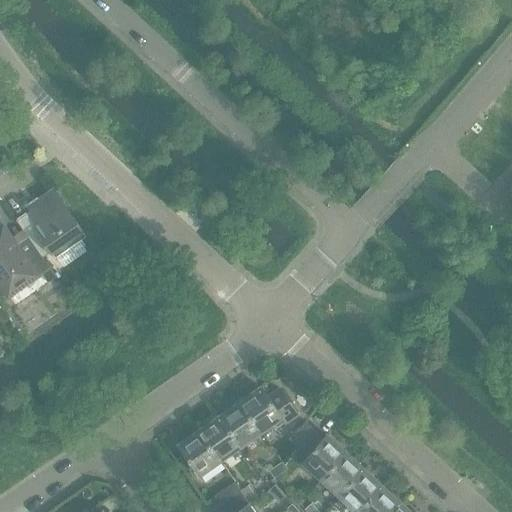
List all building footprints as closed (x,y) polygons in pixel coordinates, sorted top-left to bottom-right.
[(55,259),(85,237),(53,192),(28,210),(30,212),(17,222),(28,237),(42,258),(51,252),(55,259)] [(3,227),(0,229),(0,285),(8,297),(27,284),(41,275),(48,284),(56,278),(42,258),(28,237),(16,246),(3,227)] [(262,432),(274,424),(276,428),(283,423),(285,426),(299,416),(279,387),(268,395),(263,388),(242,403),(262,432)] [(242,447),(262,432),(242,403),(221,417),(242,447)] [(221,461),(242,447),(221,417),(200,432),(221,461)] [(301,450),(318,431),(307,422),(290,441),(301,450)] [(301,450),(293,459),(301,467),(304,463),(322,480),(347,453),(328,436),(326,439),(318,431),(301,450)] [(200,476),(221,461),(200,432),(180,446),(200,476)] [(341,497),(365,470),(347,453),(322,480),(341,497)] [(274,479),(288,470),(282,463),(269,472),(274,479)] [(357,511),(360,511),(384,487),(365,470),(341,497),(357,511)] [(243,494),(241,491),(235,483),(215,497),(223,508),(243,494)] [(241,491),(243,494),(250,504),(257,499),(248,486),(241,491)] [(278,504),(286,498),(275,486),(268,492),(278,504)] [(394,511),(402,504),(384,487),(360,511),(394,511)] [(256,511),(250,504),(243,494),(223,508),(226,511),(256,511)]
